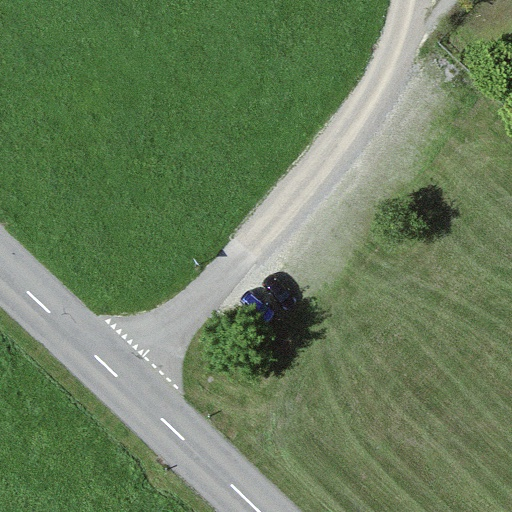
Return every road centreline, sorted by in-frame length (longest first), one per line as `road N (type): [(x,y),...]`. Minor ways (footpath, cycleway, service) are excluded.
road 1 (track): [(128,384),(378,101),(413,0)]
road 2 (tertiary): [(261,511),(0,262)]
